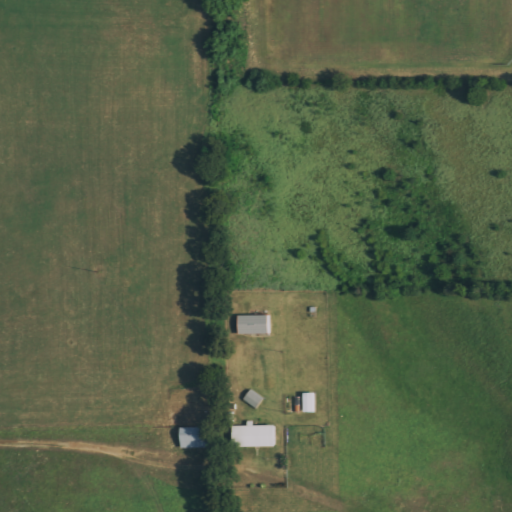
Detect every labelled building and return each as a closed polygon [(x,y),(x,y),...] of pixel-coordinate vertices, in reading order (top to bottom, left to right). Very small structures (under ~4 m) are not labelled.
[(271,316),(240,317),(241,336),(271,335),(271,316)] [(244,401),(257,410),(264,400),(251,390),(244,401)] [(317,393),(306,393),(306,412),(317,412),(317,393)] [(278,447),(277,425),(235,426),(235,447),(278,447)] [(212,427),(183,427),(183,448),(212,448),(212,427)]
